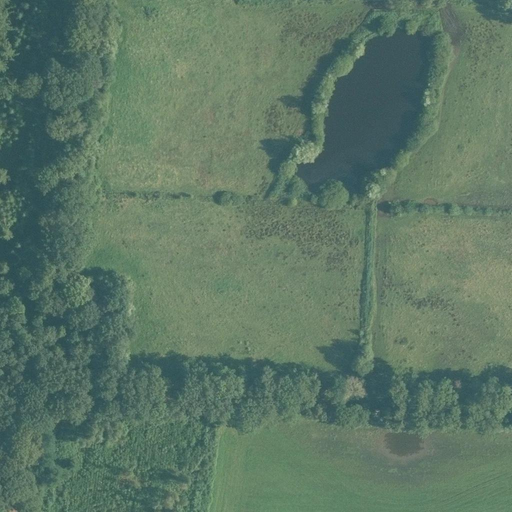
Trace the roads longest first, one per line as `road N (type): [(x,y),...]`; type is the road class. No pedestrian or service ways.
road 1 (track): [(511,401),(40,382)]
road 2 (track): [(40,382),(22,511)]
